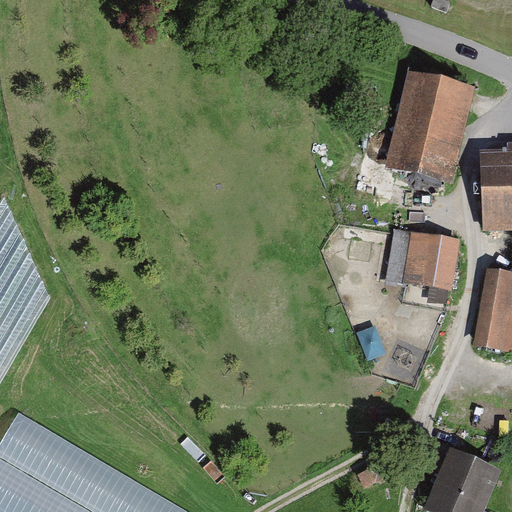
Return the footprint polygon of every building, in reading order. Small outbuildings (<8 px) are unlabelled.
[(432,12),(447,19),(451,9),(436,3),(432,12)] [(451,188),(473,92),(406,77),(383,173),(451,188)] [(511,157),(478,158),(481,231),(511,229),(511,157)] [(450,297),(460,242),(395,231),(385,286),(450,297)] [(476,355),(511,360),(511,279),(487,276),(476,355)] [(487,511),(502,477),(451,455),(426,511),(487,511)]
